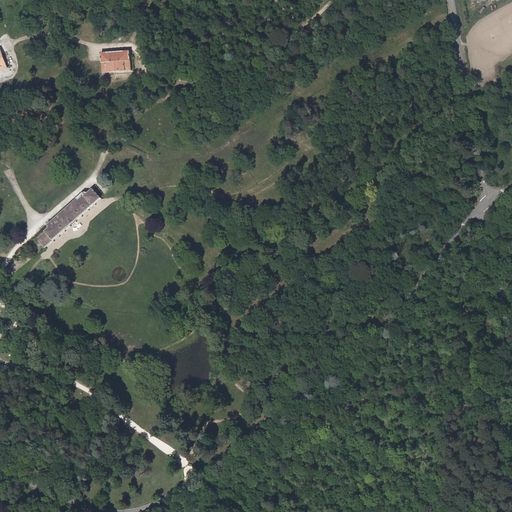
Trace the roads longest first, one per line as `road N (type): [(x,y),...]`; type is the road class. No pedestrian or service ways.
road 1 (unclassified): [(119,511),(164,499),(327,383),(378,339),(483,203)]
road 2 (unknown): [(333,0),(268,54),(190,75),(160,65),(131,41),(53,28),(0,38)]
road 3 (unclassified): [(483,203),(448,0)]
road 4 (unclassified): [(511,357),(483,203)]
road 5 (unclassified): [(0,476),(115,511)]
